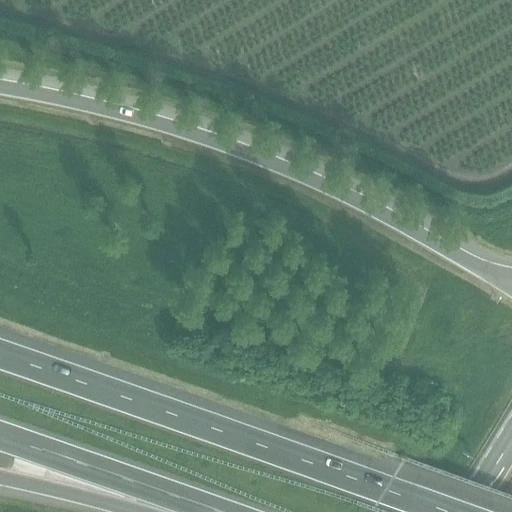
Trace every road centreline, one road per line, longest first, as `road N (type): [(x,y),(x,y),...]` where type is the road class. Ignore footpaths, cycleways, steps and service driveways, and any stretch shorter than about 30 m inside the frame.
road 1 (motorway): [(511,289),(282,166),(115,111),(0,87)]
road 2 (motorway): [(446,511),(0,355)]
road 3 (motorway): [(0,436),(218,511)]
road 4 (motorway): [(0,478),(139,511)]
